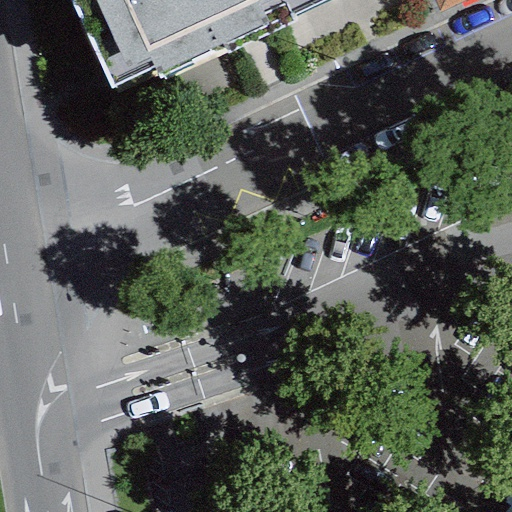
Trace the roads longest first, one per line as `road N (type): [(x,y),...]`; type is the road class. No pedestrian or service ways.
road 1 (residential): [(6,272),(511,41)]
road 2 (secondary): [(46,511),(6,272)]
